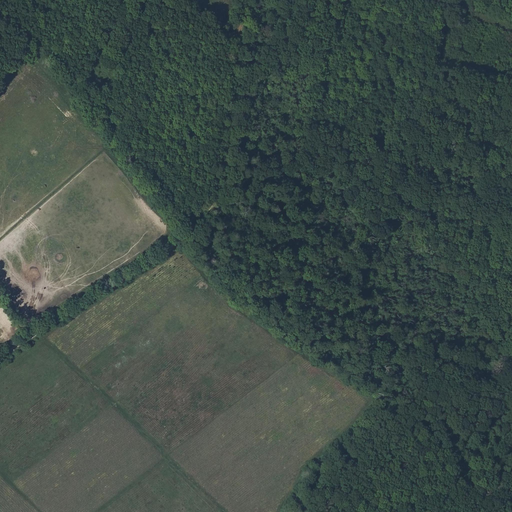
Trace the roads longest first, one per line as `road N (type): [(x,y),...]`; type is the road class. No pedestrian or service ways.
road 1 (track): [(0,360),(206,220),(222,176),(247,0)]
road 2 (track): [(222,511),(38,332)]
